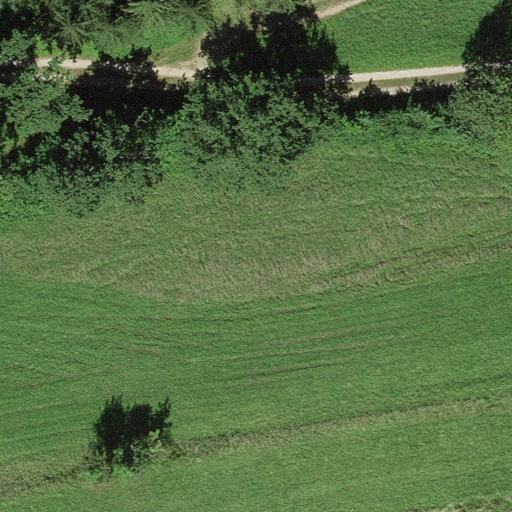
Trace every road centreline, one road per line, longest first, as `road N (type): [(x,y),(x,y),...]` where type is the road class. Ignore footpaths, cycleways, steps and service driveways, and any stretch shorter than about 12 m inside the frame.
road 1 (track): [(349,0),(264,18),(215,49),(205,89),(0,72)]
road 2 (track): [(205,89),(511,64)]
